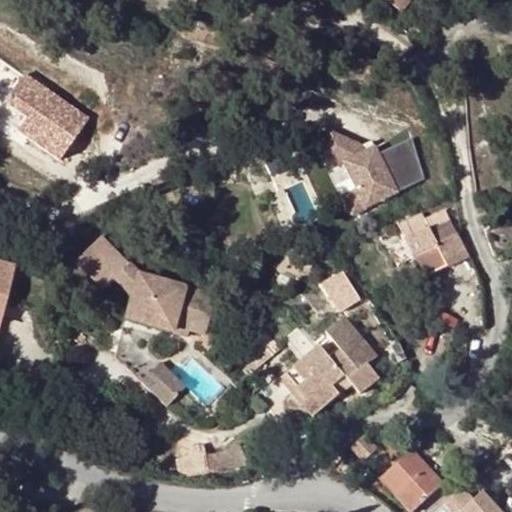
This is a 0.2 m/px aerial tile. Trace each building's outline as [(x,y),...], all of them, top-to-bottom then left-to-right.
[(411,0),(381,0),(400,15),(411,0)] [(88,127),(21,81),(6,105),(37,126),(26,143),(61,167),(88,127)] [(322,156),(344,165),(358,191),(345,199),(354,216),(398,193),(375,148),(365,154),(361,147),(330,134),(322,156)] [(303,163),(273,179),(281,194),(311,178),(303,163)] [(399,228),(428,280),(470,257),(457,234),(445,213),(426,222),(422,215),(399,228)] [(99,238),(75,261),(102,289),(113,279),(130,297),(124,320),(172,333),(173,326),(189,330),(204,335),(215,296),(137,274),(128,264),(127,266),(99,238)] [(0,304),(3,306),(13,268),(0,264),(0,304)] [(350,270),(325,284),(341,314),(366,301),(350,270)] [(318,347),(280,379),(313,418),(339,395),(333,388),(346,377),(361,396),(380,379),(368,365),(377,357),(344,318),(327,332),(341,349),(329,360),(318,347)] [(173,326),(172,333),(187,337),(189,330),(173,326)] [(236,358),(253,374),(270,357),(254,341),(236,358)] [(159,364),(142,383),(167,406),(184,387),(159,364)] [(346,377),(333,388),(339,395),(352,385),(346,377)] [(364,440),(353,452),(365,463),(376,451),(364,440)] [(381,482),(408,511),(415,511),(420,508),(443,488),(411,455),(381,482)] [(496,511),(482,496),(474,503),(464,494),(442,511),(496,511)] [(43,511),(28,503),(22,511),(43,511)]
